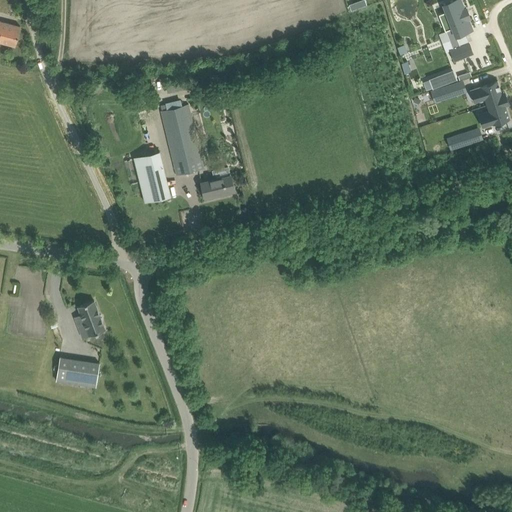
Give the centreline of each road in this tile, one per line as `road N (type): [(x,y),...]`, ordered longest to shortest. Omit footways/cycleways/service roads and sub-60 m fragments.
road 1 (unclassified): [(137,267),(511,173)]
road 2 (unclassified): [(188,511),(194,452),(187,417),(142,305),(137,267)]
road 3 (unclassified): [(114,262),(115,227),(30,26)]
